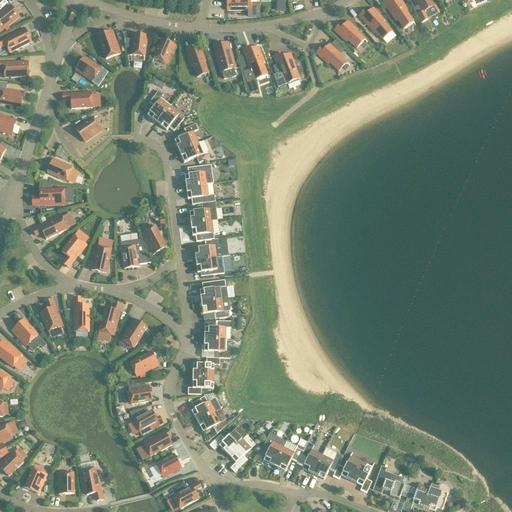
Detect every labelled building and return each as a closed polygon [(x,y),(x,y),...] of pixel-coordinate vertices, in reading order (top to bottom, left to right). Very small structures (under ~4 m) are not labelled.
[(260,17),(260,11),(260,4),(251,4),(250,0),(226,0),(227,11),(247,11),(248,17),(260,17)] [(403,29),(413,22),(406,12),(407,10),(400,0),(393,0),(390,2),(388,0),(386,0),(383,3),(395,21),(397,20),(403,29)] [(413,0),(421,14),(435,6),(431,0),(413,0)] [(0,32),(0,33),(5,29),(7,33),(11,30),(8,26),(19,18),(10,6),(0,13),(0,32)] [(383,40),(392,32),(383,22),(384,21),(373,9),(366,15),(363,13),(359,17),(374,33),(375,32),(383,40)] [(356,49),(365,40),(356,32),(357,30),(348,22),(341,29),(338,27),(334,31),(346,42),(348,41),(356,49)] [(9,53),(31,43),(24,29),(0,40),(0,48),(5,45),(9,53)] [(106,60),(120,54),(112,32),(98,37),(106,60)] [(144,57),(147,37),(131,35),(129,55),(144,57)] [(167,65),(175,46),(161,40),(153,59),(167,65)] [(220,73),(235,69),(228,43),(219,46),(218,42),(212,44),(220,73)] [(335,42),(331,45),(339,53),(343,49),(335,42)] [(338,72),(346,63),(338,55),(339,53),(330,45),(323,52),(320,49),(316,54),(328,65),(329,64),(338,72)] [(256,80),(267,76),(262,63),(264,63),(258,47),(249,51),(247,47),(242,49),(250,70),(252,70),(256,80)] [(197,78),(208,74),(204,62),(206,62),(202,50),(192,53),(191,50),(185,52),(191,67),(193,66),(197,78)] [(276,76),(274,77),(278,87),(281,86),(285,85),(300,79),(290,54),(281,58),(279,54),(274,57),(277,65),(273,67),(276,76)] [(242,70),(247,68),(241,56),(238,57),(242,70)] [(92,82),(101,69),(84,58),(75,71),(92,82)] [(4,78),(28,77),(28,62),(0,62),(0,69),(4,69),(4,78)] [(74,75),(71,80),(77,84),(80,79),(74,75)] [(0,104),(20,108),(23,93),(0,88),(0,95),(2,95),(0,103),(0,104)] [(158,124),(170,108),(161,100),(164,96),(159,92),(150,104),(155,108),(148,117),(158,124)] [(71,110),(92,108),(91,93),(62,95),(63,102),(68,101),(68,98),(71,98),(71,110)] [(174,133),(185,119),(170,108),(158,124),(167,132),(170,129),(174,133)] [(0,132),(11,136),(16,121),(0,116),(0,132)] [(85,143),(102,131),(93,119),(76,130),(85,143)] [(187,136),(176,140),(175,141),(180,152),(199,144),(194,133),(199,131),(196,125),(184,130),(187,136)] [(199,144),(180,152),(185,164),(197,158),(199,164),(204,162),(201,156),(204,155),(199,144)] [(68,157),(60,147),(57,156),(67,160),(68,157)] [(66,182),(72,167),(53,159),(47,173),(66,182)] [(198,174),(185,176),(187,188),(208,185),(206,173),(203,174),(203,167),(197,168),(198,174)] [(192,206),(202,204),(202,205),(207,204),(219,202),(219,200),(215,201),(214,196),(209,196),(208,185),(187,188),(188,201),(191,200),(192,206)] [(32,200),(32,207),(64,205),(64,190),(40,191),(40,202),(38,202),(38,199),(32,200)] [(192,225),(212,222),(211,210),(208,210),(207,204),(202,205),(203,211),(190,213),(192,225)] [(42,233),(46,240),(68,230),(61,216),(32,230),(35,236),(42,233)] [(205,242),(215,241),(214,234),(220,233),(218,221),(212,222),(192,225),(193,237),(196,237),(197,243),(205,242)] [(153,255),(166,248),(155,227),(141,234),(153,255)] [(86,246),(74,236),(61,252),(70,260),(69,261),(67,261),(64,265),(68,268),(86,246)] [(196,262),(217,259),(215,245),(221,244),(220,240),(215,241),(205,242),(206,248),(195,249),(196,262)] [(106,274),(111,250),(96,247),(93,262),(89,261),(88,266),(91,267),(91,270),(106,274)] [(124,270),(140,267),(136,247),(121,249),(124,270)] [(217,259),(196,262),(198,274),(201,274),(202,278),(212,276),(217,276),(225,275),(223,258),(217,259)] [(202,303),(223,300),(221,289),(226,288),(225,282),(202,285),(203,291),(200,291),(202,303)] [(89,332),(89,328),(90,307),(80,307),(80,299),(74,299),(74,304),(74,306),(74,328),(74,332),(89,332)] [(41,313),(49,332),(63,326),(53,300),(44,303),(47,311),(41,313)] [(229,312),(224,313),(223,300),(202,303),(203,316),(214,314),(215,320),(230,318),(229,312)] [(114,336),(123,305),(117,304),(115,312),(106,309),(99,332),(114,336)] [(147,329),(134,320),(121,340),(134,349),(147,329)] [(13,331),(26,346),(38,336),(24,321),(13,331)] [(205,340),(226,341),(226,329),(231,329),(232,323),(217,322),(216,328),(205,328),(205,340)] [(46,345),(41,339),(36,343),(42,349),(46,345)] [(0,357),(13,367),(22,355),(3,340),(0,344),(0,357)] [(218,359),(220,359),(230,359),(230,352),(226,352),(226,341),(205,340),(205,353),(218,353),(218,359)] [(145,373),(159,366),(151,352),(130,363),(137,377),(139,376),(141,380),(147,377),(145,373)] [(189,389),(188,395),(202,396),(202,390),(214,390),(215,366),(220,366),(220,359),(218,359),(207,359),(207,365),(194,365),(193,389),(189,389)] [(132,405),(152,402),(149,387),(129,390),(130,392),(122,393),(124,405),(132,404),(132,405)] [(203,405),(192,412),(197,423),(216,412),(221,410),(215,399),(208,403),(205,397),(200,400),(203,405)] [(123,406),(115,409),(118,416),(125,414),(123,406)] [(156,419),(152,412),(134,421),(141,435),(160,425),(159,425),(163,422),(160,417),(156,419)] [(216,412),(197,423),(203,433),(213,428),(215,432),(228,425),(226,421),(222,423),(216,412)] [(0,444),(12,439),(6,425),(0,427),(0,444)] [(214,450),(219,445),(227,454),(246,435),(238,426),(224,439),(220,435),(209,445),(214,450)] [(172,436),(169,430),(165,433),(165,432),(143,443),(151,457),(172,446),(168,438),(172,436)] [(208,443),(217,434),(216,433),(205,438),(208,443)] [(286,443),(269,434),(258,455),(264,458),(263,460),(274,466),(283,447),(284,447),(286,443)] [(247,460),(243,456),(255,444),(246,435),(227,454),(236,463),(230,468),(234,473),(247,460)] [(301,456),(307,458),(302,468),(313,474),(326,448),(322,455),(311,450),(314,445),(308,442),(303,452),(301,456)] [(297,463),(301,456),(303,452),(296,449),(294,452),(284,447),(283,447),(274,466),(285,471),(291,460),(297,463)] [(324,479),(329,469),(335,472),(339,465),(343,456),(326,448),(313,474),(324,479)] [(6,449),(0,452),(0,459),(8,454),(6,449)] [(0,467),(9,477),(23,462),(13,451),(0,463),(0,467)] [(156,465),(164,478),(182,469),(174,455),(156,465)] [(338,480),(341,475),(351,481),(361,462),(350,456),(344,468),(339,465),(335,472),(333,477),(338,480)] [(372,482),(366,479),(368,476),(372,467),(361,462),(351,481),(362,486),(360,490),(366,493),(372,482)] [(381,494),(383,489),(391,492),(389,495),(399,499),(400,496),(407,498),(410,488),(404,486),(404,484),(399,482),(401,477),(385,471),(386,468),(381,466),(372,491),(381,494)] [(24,488),(39,494),(47,475),(32,469),(24,488)] [(97,501),(103,500),(97,469),(82,472),(87,495),(97,493),(98,495),(96,497),(97,501)] [(58,495),(74,494),(74,474),(58,474),(58,495)] [(164,478),(157,482),(158,484),(159,485),(168,481),(166,477),(164,478)] [(201,488),(198,482),(173,496),(180,510),(198,500),(193,490),(195,489),(198,490),(201,488)] [(403,509),(410,511),(412,504),(424,508),(430,488),(418,484),(416,490),(410,488),(407,498),(403,509)] [(445,501),(449,491),(449,489),(447,487),(445,485),(442,485),(439,486),(438,487),(431,485),(430,488),(424,508),(435,511),(439,499),(445,501)]
